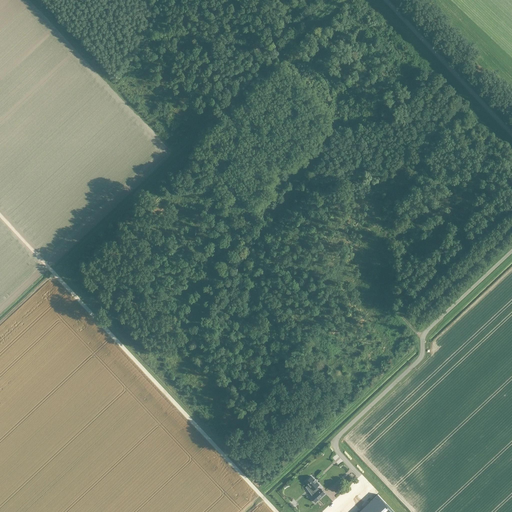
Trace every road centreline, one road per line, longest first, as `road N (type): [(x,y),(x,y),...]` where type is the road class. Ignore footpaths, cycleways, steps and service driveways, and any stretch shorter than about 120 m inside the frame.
road 1 (unclassified): [(511,250),(424,332),(421,357),(338,436),(336,450),(351,468)]
road 2 (unclassified): [(511,133),(385,0)]
